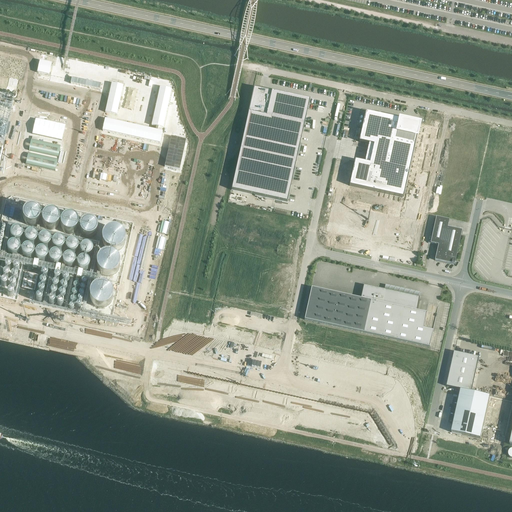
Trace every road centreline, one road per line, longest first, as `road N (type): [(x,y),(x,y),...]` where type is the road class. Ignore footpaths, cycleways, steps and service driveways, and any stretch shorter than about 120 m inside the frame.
road 1 (primary): [(511,96),(73,0)]
road 2 (track): [(256,67),(240,128),(226,147),(193,291)]
road 3 (unclassified): [(311,0),(511,43)]
road 4 (unclassified): [(344,87),(511,123)]
road 5 (unclassified): [(308,249),(344,87)]
road 6 (unclassified): [(461,282),(308,249)]
road 7 (unclassified): [(430,424),(461,282)]
